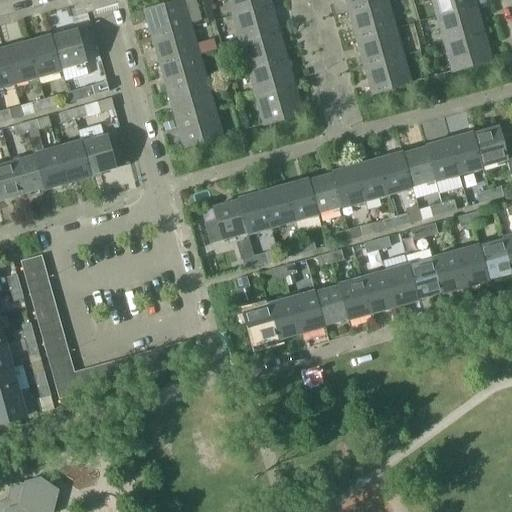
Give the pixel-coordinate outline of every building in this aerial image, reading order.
[(237,16),(272,6),(269,0),(232,0),(236,13),(231,15),(232,18),(237,16)] [(344,0),(348,13),(383,3),(381,0),(344,0)] [(436,18),(441,17),(476,7),(476,6),(474,0),(436,0),(440,14),(435,15),(436,18)] [(151,39),(185,29),(179,5),(184,4),(183,1),(143,12),(151,39)] [(388,2),(383,3),(348,13),(355,40),(390,30),(384,6),(388,5),(388,2)] [(239,44),(244,43),(279,33),(272,6),(237,16),(243,40),(239,42),(239,44)] [(444,45),(448,43),(483,34),(476,7),(441,17),(448,41),(443,42),(444,45)] [(190,28),(185,29),(151,39),(159,66),(193,57),(186,32),(191,31),(190,28)] [(390,30),(355,40),(363,67),(398,57),(391,33),(395,31),(395,29),(390,30)] [(62,70),(86,64),(76,30),(53,37),(62,70)] [(247,71),(252,70),(287,60),(279,33),(244,43),(251,67),(246,69),(247,71)] [(483,34),(448,43),(455,68),(450,69),(451,72),(491,61),(483,34)] [(39,77),(62,70),(53,37),(29,44),(39,77)] [(29,44),(6,50),(15,84),(39,77),(29,44)] [(0,88),(15,84),(6,50),(0,51),(0,88)] [(198,55),(193,57),(159,66),(166,93),(201,83),(194,59),(199,58),(198,55)] [(402,56),(398,57),(363,67),(371,95),(410,84),(410,83),(405,84),(398,60),(403,58),(402,56)] [(294,87),(287,60),(252,70),(259,94),(254,96),(255,98),(259,97),(294,87)] [(201,83),(166,93),(174,120),(208,110),(202,86),(207,84),(206,82),(201,83)] [(106,83),(92,87),(95,96),(109,92),(106,83)] [(82,100),(95,96),(92,87),(80,90),(82,100)] [(302,114),(294,87),(259,97),(266,121),(261,123),(262,125),(302,114)] [(56,97),(44,100),(47,110),(59,106),(56,97)] [(112,99),(97,103),(100,114),(109,112),(114,110),(115,110),(112,99)] [(47,110),(44,100),(33,103),(35,113),(47,110)] [(87,117),(84,107),(72,110),(75,120),(87,117)] [(214,109),(208,110),(174,120),(182,148),(221,137),(221,136),(216,137),(209,113),(214,112),(214,109)] [(9,110),(0,112),(0,122),(12,119),(9,110)] [(63,123),(75,120),(72,110),(61,114),(63,123)] [(40,130),(37,120),(25,124),(28,133),(40,130)] [(163,124),(165,131),(175,128),(173,122),(163,124)] [(16,136),(28,133),(25,124),(14,127),(16,136)] [(503,150),(500,139),(496,128),(473,135),(482,168),(506,161),(503,150)] [(459,175),(482,168),(473,135),(449,142),(459,175)] [(511,147),(511,135),(500,139),(503,150),(511,147)] [(81,143),(91,176),(115,169),(106,136),(81,143)] [(435,181),(459,175),(449,142),(425,148),(435,181)] [(77,180),(91,176),(81,143),(58,150),(67,183),(77,180)] [(511,147),(503,150),(506,161),(511,159),(511,147)] [(435,181),(425,148),(402,155),(411,188),(435,181)] [(67,183),(58,150),(34,156),(44,189),(53,187),(67,183)] [(388,195),(411,188),(402,155),(378,162),(388,195)] [(30,193),(44,189),(34,156),(11,163),(20,196),(30,193)] [(388,195),(378,162),(355,168),(364,201),(388,195)] [(0,201),(6,200),(20,196),(11,163),(0,165),(0,201)] [(341,208),(364,201),(355,168),(331,175),(341,208)] [(317,215),(341,208),(331,175),(307,182),(317,215)] [(307,182),(284,188),(293,222),(317,215),(307,182)] [(270,228),(293,222),(284,188),(260,195),(270,228)] [(500,188),(489,191),(491,201),(503,197),(500,188)] [(491,201),(489,191),(477,195),(479,204),(491,201)] [(260,195),(237,202),(246,235),(270,228),(260,195)] [(453,201),(441,204),(444,214),(456,210),(453,201)] [(222,242),(246,235),(237,202),(213,208),(216,218),(216,221),(203,224),(209,245),(222,241),(222,242)] [(429,208),(432,217),(444,214),(441,204),(429,208)] [(197,209),(199,217),(200,216),(206,214),(204,207),(197,209)] [(197,209),(189,212),(192,222),(201,220),(200,216),(199,217),(197,209)] [(484,221),(482,211),(470,215),(472,224),(484,221)] [(406,214),(394,218),(397,228),(409,225),(406,214)] [(460,227),(472,224),(470,215),(458,218),(460,227)] [(397,228),(394,218),(372,224),(374,234),(397,228)] [(437,234),(434,225),(422,228),(425,237),(437,234)] [(359,227),(347,231),(350,241),(362,237),(359,227)] [(413,241),(425,237),(422,228),(410,231),(413,241)] [(335,234),(338,244),(350,241),(347,231),(335,234)] [(390,248),(387,238),(375,241),(378,251),(390,248)] [(511,273),(511,238),(503,241),(511,274),(511,273)] [(312,241),(300,244),(302,254),(314,251),(312,241)] [(366,254),(378,251),(375,241),(364,245),(366,254)] [(488,281),(511,274),(503,241),(479,248),(488,281)] [(288,247),(291,257),(302,254),(300,244),(288,247)] [(479,248),(455,254),(465,287),(488,281),(479,248)] [(343,261),(340,251),(328,255),(331,264),(343,261)] [(265,254),(253,257),(255,267),(267,264),(265,254)] [(441,294),(465,287),(455,254),(432,261),(441,294)] [(45,265),(42,255),(20,261),(23,271),(45,265)] [(319,267),(331,264),(328,255),(316,258),(319,267)] [(241,260),(244,270),(255,267),(253,257),(241,260)] [(418,300),(441,294),(432,261),(408,267),(418,300)] [(48,276),(45,265),(23,271),(26,282),(48,276)] [(296,274),(293,265),(281,268),(284,277),(296,274)] [(394,307),(418,300),(408,267),(385,274),(394,307)] [(272,281),(284,277),(281,268),(269,271),(272,281)] [(394,307),(385,274),(361,281),(370,314),(394,307)] [(294,275),(285,278),(288,286),(296,284),(294,275)] [(7,279),(10,291),(20,288),(17,276),(7,279)] [(29,293),(51,287),(48,276),(26,282),(29,293)] [(245,278),(234,281),(237,291),(248,287),(245,278)] [(347,320),(370,314),(361,281),(337,287),(347,320)] [(54,298),(51,287),(29,293),(32,304),(54,298)] [(347,320),(337,287),(314,294),(323,327),(347,320)] [(13,303),(23,300),(20,288),(10,291),(13,303)] [(300,334),(323,327),(314,294),(290,300),(300,334)] [(35,314),(57,309),(54,298),(32,304),(35,314)] [(300,334),(290,300),(267,307),(276,340),(300,334)] [(252,347),(276,340),(267,307),(243,314),(252,347)] [(60,319),(57,309),(35,314),(38,325),(60,319)] [(41,336),(63,330),(60,319),(38,325),(41,336)] [(20,327),(24,339),(34,337),(30,325),(20,327)] [(66,341),(63,330),(41,336),(44,347),(66,341)] [(27,351),(37,348),(34,337),(24,339),(27,351)] [(47,358),(69,352),(66,341),(44,347),(47,358)] [(177,367),(188,364),(182,343),(172,346),(177,367)] [(0,372),(11,369),(4,345),(0,345),(0,372)] [(167,370),(177,367),(172,346),(161,349),(167,370)] [(167,370),(161,349),(150,352),(156,373),(167,370)] [(72,362),(69,352),(47,358),(50,368),(72,362)] [(145,376),(156,373),(150,352),(139,355),(145,376)] [(145,376),(139,355),(128,358),(134,379),(145,376)] [(124,382),(134,379),(128,358),(118,361),(124,382)] [(113,385),(124,382),(118,361),(107,364),(113,385)] [(59,400),(80,394),(75,373),(72,362),(50,368),(59,400)] [(113,385),(107,364),(96,367),(102,388),(113,385)] [(91,391),(102,388),(96,367),(85,370),(91,391)] [(0,372),(0,398),(18,393),(11,369),(0,372)] [(91,391),(85,370),(75,373),(80,394),(91,391)] [(34,376),(37,388),(47,385),(44,374),(34,376)] [(40,400),(50,397),(47,385),(37,388),(40,400)] [(0,425),(25,419),(24,418),(18,393),(0,398),(0,425)] [(0,511),(52,511),(58,492),(39,479),(37,480),(25,483),(24,485),(19,484),(10,486),(7,501),(0,503),(0,511)]
